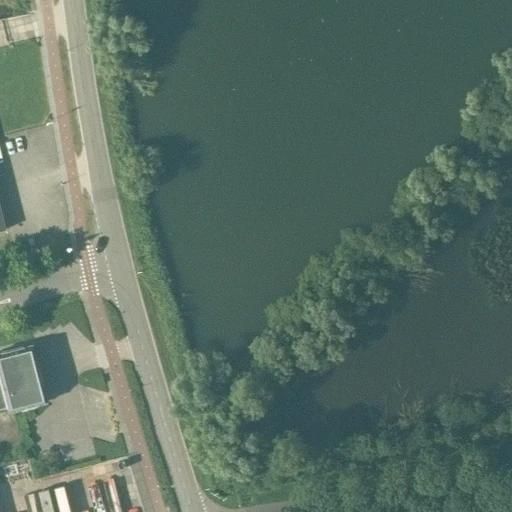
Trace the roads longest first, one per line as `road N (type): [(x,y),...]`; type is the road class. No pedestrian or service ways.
road 1 (tertiary): [(120,266),(71,0)]
road 2 (tertiary): [(191,511),(120,266)]
road 3 (unclassified): [(295,511),(511,477)]
road 4 (unclassified): [(0,297),(120,266)]
